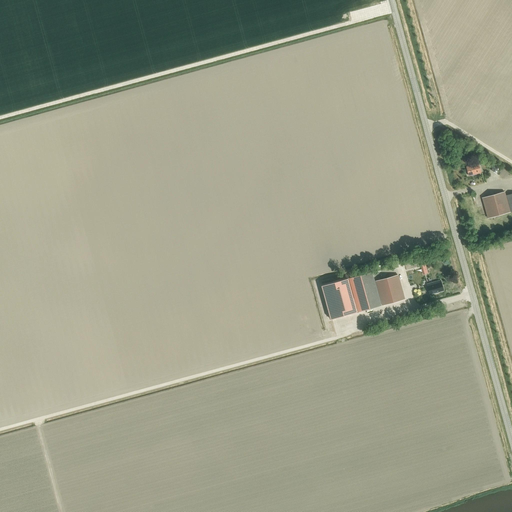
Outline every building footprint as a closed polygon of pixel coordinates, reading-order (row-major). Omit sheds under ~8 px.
[(361,8),(348,11),(350,21),(361,19),(360,15),(363,14),(361,8)] [(469,176),(481,173),(478,164),(466,167),(469,176)] [(496,174),(500,169),(494,165),(491,170),(496,174)] [(510,212),(505,196),(504,192),(482,198),(488,218),(510,212)] [(358,312),(381,306),(372,272),(349,278),(358,312)] [(382,305),(404,299),(398,275),(375,281),(382,305)] [(358,312),(349,278),(321,286),(327,305),(331,320),(358,312)] [(429,294),(443,291),(441,280),(429,283),(430,286),(427,286),(429,294)]
